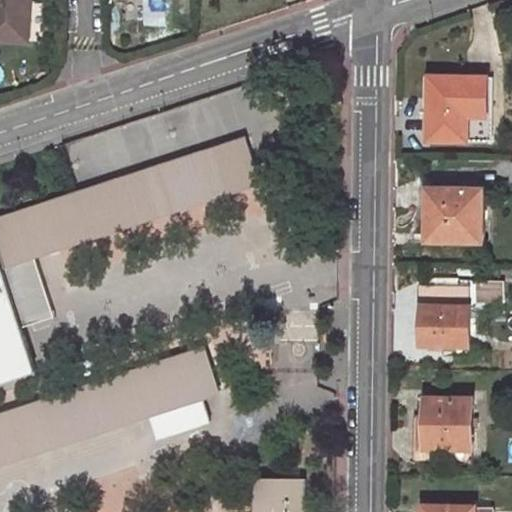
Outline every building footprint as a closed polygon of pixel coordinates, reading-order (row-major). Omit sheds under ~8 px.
[(0,0),(0,37),(28,38),(29,0),(0,0)] [(483,138),(484,74),(428,73),(426,137),(483,138)] [(0,377),(31,368),(0,268),(0,261),(2,261),(3,264),(258,181),(243,135),(0,214),(0,377)] [(484,238),(485,186),(429,185),(428,237),(484,238)] [(476,303),(476,284),(422,282),(421,344),(470,344),(472,303),(476,303)] [(273,368),(314,369),(315,312),(274,311),(273,368)] [(219,389),(204,344),(0,409),(0,460),(151,411),(152,414),(155,421),(162,427),(169,430),(177,430),(210,419),(202,395),(219,389)] [(473,448),(474,398),(427,397),(425,447),(473,448)] [(155,421),(152,414),(159,436),(177,430),(169,430),(162,427),(155,421)] [(260,476),(258,511),(306,511),(307,477),(260,476)]
